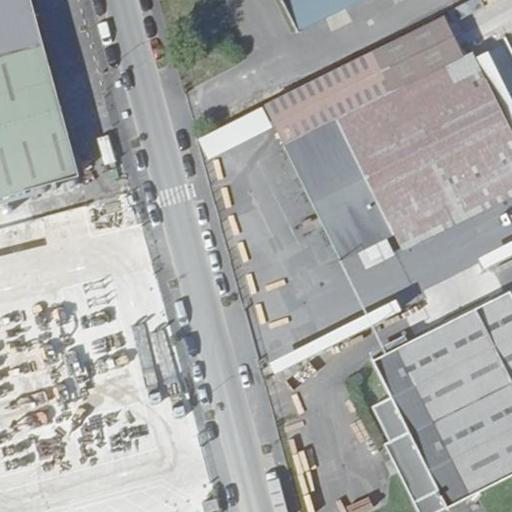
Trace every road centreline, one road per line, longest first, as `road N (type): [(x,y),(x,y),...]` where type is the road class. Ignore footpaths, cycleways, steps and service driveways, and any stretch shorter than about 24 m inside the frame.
road 1 (unclassified): [(265,511),(122,0)]
road 2 (unknown): [(244,428),(511,293)]
